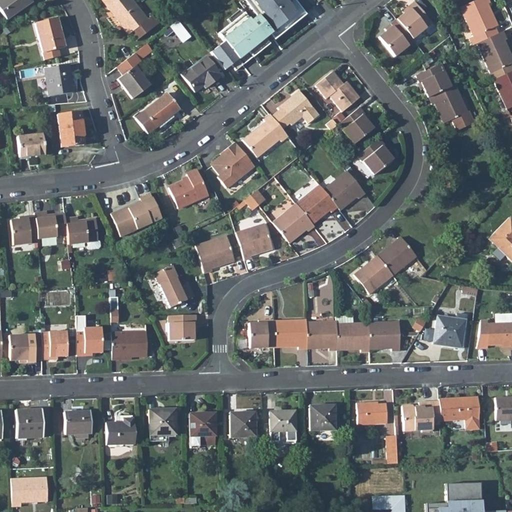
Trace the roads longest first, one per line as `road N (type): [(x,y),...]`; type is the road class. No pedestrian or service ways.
road 1 (residential): [(334,28),(410,128),(417,154),(409,183),(371,228),(327,257),(252,282),(230,301),(220,324),(220,379)]
road 2 (residential): [(220,379),(511,371)]
road 3 (residential): [(334,28),(182,147),(123,171)]
road 4 (residential): [(0,387),(220,379)]
road 5 (residential): [(70,0),(89,31),(92,75),(123,171)]
road 6 (residential): [(123,171),(0,187)]
